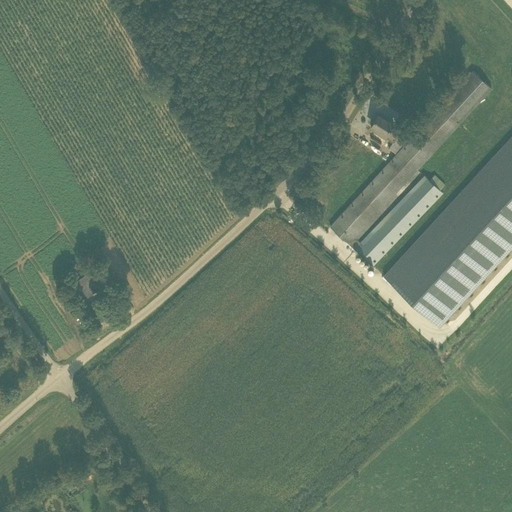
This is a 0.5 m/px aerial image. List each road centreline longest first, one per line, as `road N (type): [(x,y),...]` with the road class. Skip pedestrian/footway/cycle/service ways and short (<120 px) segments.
road 1 (unclassified): [(58,377),(162,298),(275,195),(353,105),(417,0)]
road 2 (unclassified): [(150,511),(58,377)]
